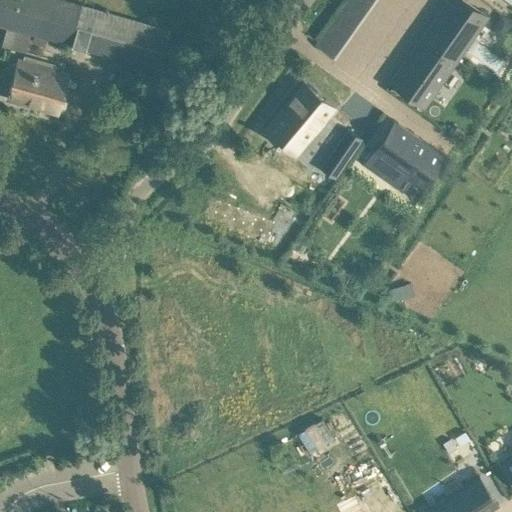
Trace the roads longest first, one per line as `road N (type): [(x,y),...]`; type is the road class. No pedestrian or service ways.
road 1 (residential): [(87,281),(114,261),(131,201),(208,141),(282,32)]
road 2 (residential): [(138,511),(103,323),(87,281)]
road 3 (residential): [(402,0),(345,77),(282,32)]
road 4 (residential): [(87,281),(55,237),(0,201)]
